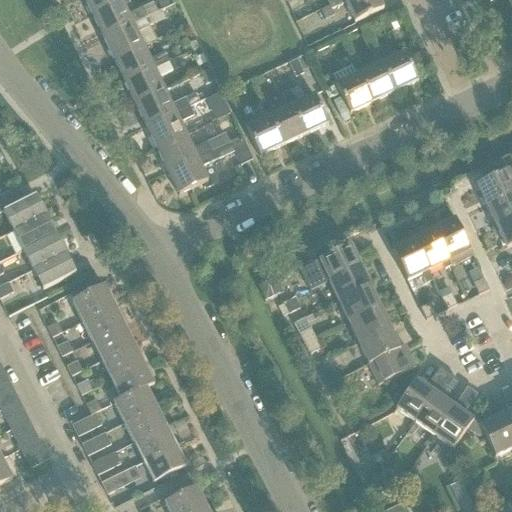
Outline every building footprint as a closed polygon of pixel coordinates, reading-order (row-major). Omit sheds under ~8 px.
[(84,0),(92,16),(122,2),(120,0),(84,0)] [(167,0),(164,0),(158,3),(161,10),(170,6),(167,0)] [(345,4),(353,22),(354,24),(383,10),(378,0),(345,0),(344,1),(343,0),(331,0),(327,2),(330,8),(331,10),(345,4)] [(498,0),(505,0),(511,14),(511,0),(488,0),(490,4),(498,0)] [(122,2),(92,16),(103,38),(114,33),(142,20),(145,18),(146,18),(157,12),(153,4),(141,10),(141,9),(128,15),(122,2)] [(330,8),(321,12),(325,21),(334,16),(331,10),(330,8)] [(114,33),(103,38),(114,61),(144,47),(157,40),(150,27),(165,20),(160,11),(157,12),(146,18),(145,18),(142,20),(114,33)] [(386,36),(393,32),(399,29),(395,19),(389,22),(388,18),(379,21),(386,36)] [(144,47),(114,61),(125,84),(167,63),(163,54),(150,60),(144,47)] [(359,75),(372,104),(395,94),(381,65),(387,62),(380,48),(372,52),(378,66),(364,73),(359,75)] [(381,65),(395,94),(418,83),(404,53),(387,62),(381,65)] [(167,63),(125,84),(135,106),(165,92),(159,78),(180,68),(176,59),(167,63)] [(336,86),(349,115),(372,104),(359,75),(364,73),(358,59),(349,63),(356,76),(336,86)] [(289,65),(296,79),(304,75),(297,61),(289,65)] [(269,118),(283,147),(305,136),(291,108),(297,105),(290,91),(282,95),(282,96),(269,103),(274,115),(269,118)] [(135,106),(143,122),(146,129),(189,108),(185,99),(172,105),(165,92),(135,106)] [(194,94),(185,99),(189,108),(199,103),(194,94)] [(291,108),(305,136),(328,125),(314,96),(297,105),(291,108)] [(246,129),(260,158),(283,147),(269,118),(274,115),(269,103),(268,102),(260,106),(266,119),(246,129)] [(189,108),(146,129),(157,152),(187,137),(181,123),(194,117),(189,108)] [(225,136),(207,144),(211,153),(229,144),(225,136)] [(187,137),(157,152),(168,173),(211,153),(207,144),(206,142),(193,149),(187,137)] [(168,173),(179,196),(209,182),(203,168),(235,153),(241,167),(253,162),(241,138),(229,144),(211,153),(168,173)] [(511,196),(511,181),(511,180),(511,179),(511,169),(476,187),(487,208),(511,196)] [(511,196),(487,208),(496,229),(511,221),(511,196)] [(35,197),(7,211),(3,213),(14,233),(46,217),(35,197)] [(14,233),(17,240),(23,252),(55,236),(46,217),(14,233)] [(455,221),(434,231),(449,262),(448,263),(451,268),(451,269),(473,258),(455,221)] [(511,221),(496,229),(506,250),(511,247),(511,221)] [(448,263),(449,262),(434,231),(413,241),(428,272),(442,266),(444,271),(451,268),(448,263)] [(55,236),(23,252),(33,271),(65,255),(55,236)] [(413,241),(392,251),(407,282),(421,276),(425,285),(433,282),(428,272),(427,271),(413,241)] [(360,268),(350,247),(308,267),(318,288),(329,283),(360,268)] [(75,275),(65,255),(33,271),(43,292),(75,275)] [(360,268),(329,283),(339,304),(370,289),(360,268)] [(264,282),(258,284),(266,300),(273,297),(280,293),(275,281),(273,278),(264,282)] [(489,292),(483,280),(473,285),(479,297),(489,292)] [(0,288),(0,300),(13,294),(8,284),(0,288)] [(104,288),(72,304),(82,324),(114,308),(104,288)] [(339,304),(349,324),(380,309),(370,289),(339,304)] [(442,300),(447,311),(457,307),(452,295),(442,300)] [(300,310),(294,300),(284,306),(284,305),(279,308),(284,317),(288,315),(289,316),(300,310)] [(420,310),(426,321),(436,316),(430,305),(420,310)] [(114,308),(82,324),(92,344),(124,327),(114,308)] [(349,324),(354,336),(359,345),(390,330),(380,309),(349,324)] [(57,325),(47,330),(52,340),(62,335),(57,325)] [(124,327),(92,344),(102,363),(134,347),(124,327)] [(305,346),(316,340),(311,330),(299,336),(305,346)] [(399,350),(390,330),(359,345),(365,357),(359,360),(363,368),(368,365),(400,351),(399,350)] [(322,350),(316,340),(305,346),(310,356),(322,350)] [(57,349),(62,359),(72,354),(67,344),(57,349)] [(102,363),(108,376),(111,382),(144,366),(134,347),(102,363)] [(368,365),(378,387),(415,369),(405,347),(399,350),(400,351),(368,365)] [(67,368),(72,378),(82,373),(77,363),(67,368)] [(146,389),(146,390),(154,386),(144,366),(111,382),(121,401),(121,402),(146,389)] [(321,376),(326,386),(338,381),(333,370),(321,376)] [(416,382),(396,410),(415,424),(449,376),(440,370),(426,389),(416,382)] [(458,383),(449,376),(415,424),(434,437),(454,409),(445,402),(458,383)] [(343,391),(338,381),(326,386),(331,397),(343,391)] [(76,387),(81,397),(91,392),(86,382),(76,387)] [(0,398),(14,392),(10,384),(0,389),(0,398)] [(501,392),(511,412),(511,411),(511,387),(501,392)] [(121,401),(114,405),(124,425),(156,409),(146,390),(146,389),(121,402),(121,401)] [(453,451),(468,430),(473,422),(463,415),(477,396),(468,389),(454,409),(434,437),(453,451)] [(86,407),(91,417),(101,412),(96,401),(86,407)] [(24,411),(20,403),(1,413),(5,421),(24,411)] [(156,409),(124,425),(134,445),(166,428),(156,409)] [(501,417),(511,439),(511,411),(511,412),(501,417)] [(72,427),(78,439),(101,427),(95,416),(72,427)] [(495,458),(511,450),(511,439),(501,417),(488,423),(478,416),(473,422),(468,430),(479,437),(482,432),(495,458)] [(33,431),(29,423),(11,432),(15,440),(33,431)] [(166,428),(134,445),(143,464),(176,448),(166,428)] [(82,447),(88,458),(111,446),(105,435),(82,447)] [(43,450),(39,442),(21,452),(25,459),(43,450)] [(143,464),(154,484),(186,468),(176,448),(143,464)] [(92,466),(97,477),(121,466),(115,454),(92,466)] [(0,461),(0,486),(12,480),(2,460),(0,461)] [(124,473),(101,485),(107,497),(130,485),(124,473)] [(196,490),(164,506),(167,511),(201,511),(207,510),(196,490)]
